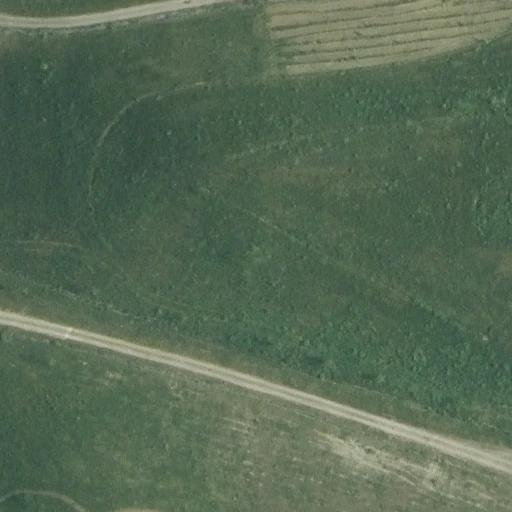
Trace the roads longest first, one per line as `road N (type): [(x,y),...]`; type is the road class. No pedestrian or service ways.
road 1 (track): [(511,474),(88,341),(0,323)]
road 2 (track): [(0,21),(233,0)]
